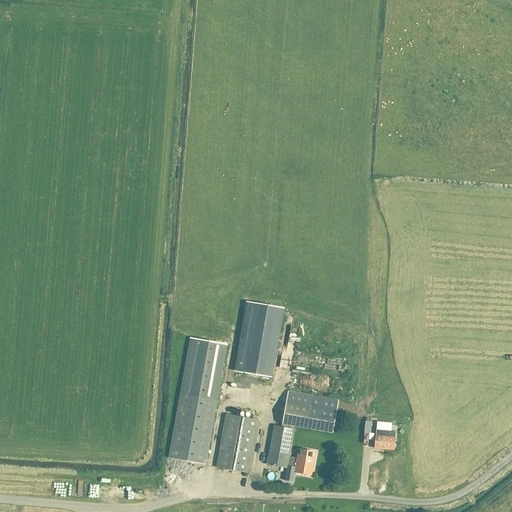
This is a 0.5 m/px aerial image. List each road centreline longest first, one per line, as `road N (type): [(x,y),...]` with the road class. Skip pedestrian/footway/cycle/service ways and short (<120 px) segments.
road 1 (track): [(0,499),(135,507),(237,493),(449,498)]
road 2 (unknown): [(208,494),(224,398),(236,392),(269,399),(256,494)]
